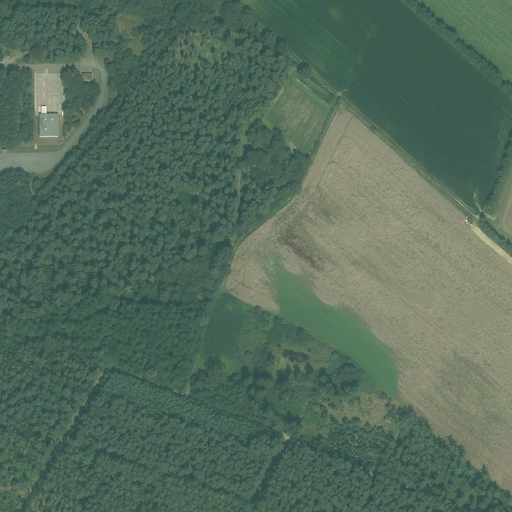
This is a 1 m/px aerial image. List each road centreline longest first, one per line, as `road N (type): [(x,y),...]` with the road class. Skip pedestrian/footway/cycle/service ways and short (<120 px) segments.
road 1 (track): [(254,511),(290,438),(109,368),(19,511)]
road 2 (track): [(290,438),(475,511)]
